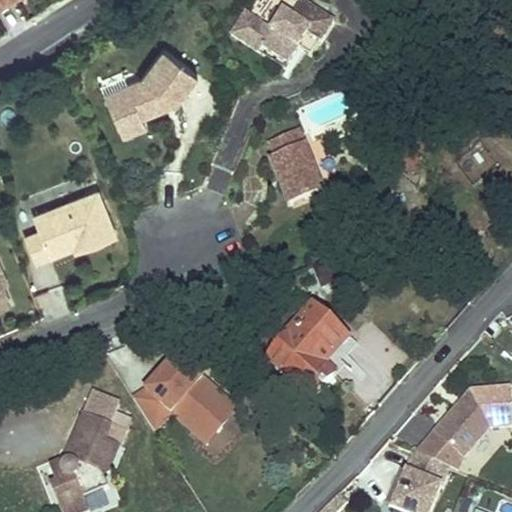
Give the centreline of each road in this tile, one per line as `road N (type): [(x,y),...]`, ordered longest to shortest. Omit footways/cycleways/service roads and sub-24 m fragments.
road 1 (residential): [(511,277),(294,511)]
road 2 (residential): [(0,357),(141,297),(188,231)]
